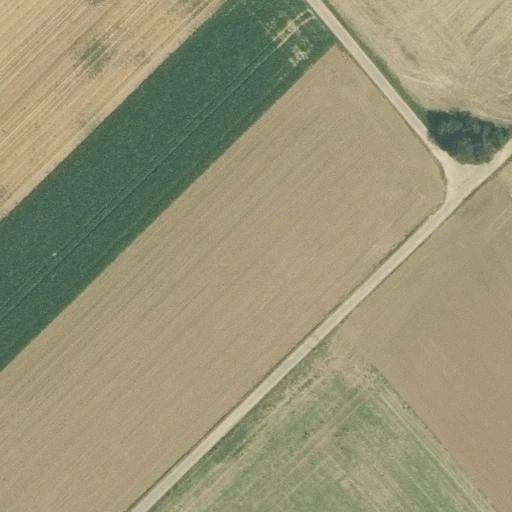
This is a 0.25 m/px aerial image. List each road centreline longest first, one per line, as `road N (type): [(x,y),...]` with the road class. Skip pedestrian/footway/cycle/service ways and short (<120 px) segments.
road 1 (track): [(142,511),(511,144)]
road 2 (track): [(468,187),(314,0)]
